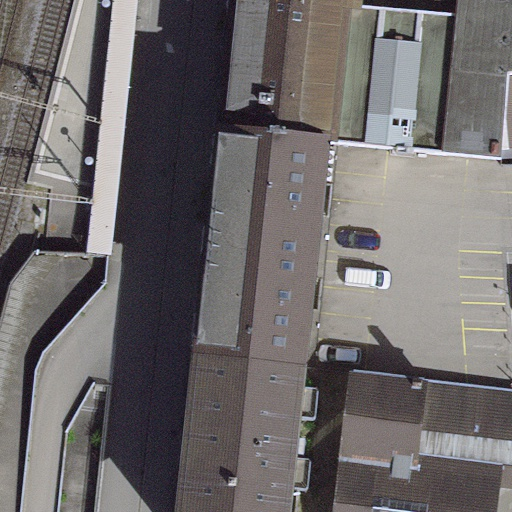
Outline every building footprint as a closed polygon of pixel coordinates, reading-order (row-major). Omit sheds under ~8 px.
[(511,0),(222,0),(220,24),(230,25),(219,132),(316,144),(316,146),(324,147),(325,145),(502,159),(503,148),(511,147),(511,0)] [(316,144),(219,132),(210,222),(307,232),(316,146),(316,144)] [(210,222),(196,356),(293,366),(307,232),(210,222)] [(279,511),(285,457),(298,458),(300,442),(287,441),(294,368),(293,368),(293,366),(196,356),(195,356),(178,511),(279,511)] [(511,390),(350,367),(332,511),(497,511),(500,484),(511,486),(511,390)]
